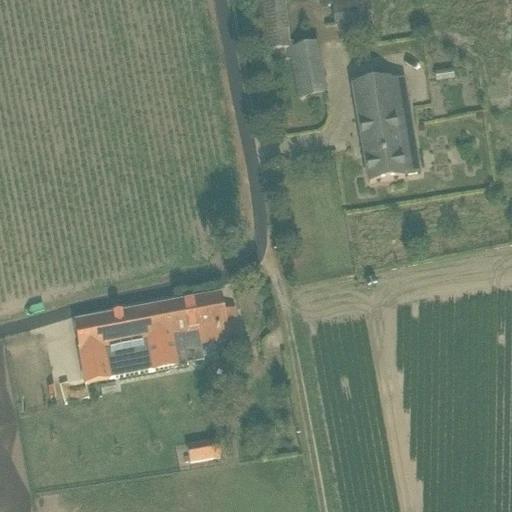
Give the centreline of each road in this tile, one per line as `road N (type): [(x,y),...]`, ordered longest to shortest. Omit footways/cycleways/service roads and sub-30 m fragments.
road 1 (residential): [(0,336),(245,276),(262,258),(218,0)]
road 2 (track): [(262,258),(281,298),(321,511)]
